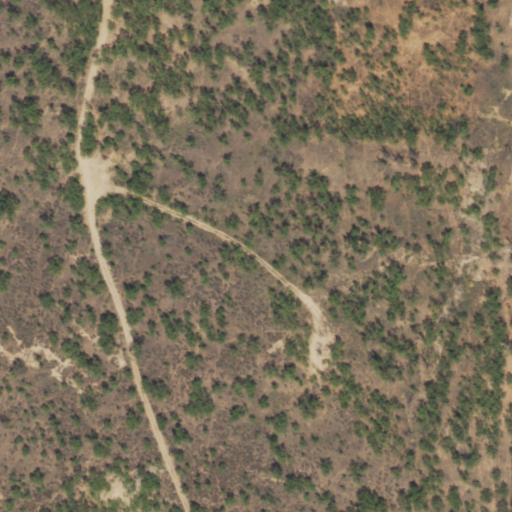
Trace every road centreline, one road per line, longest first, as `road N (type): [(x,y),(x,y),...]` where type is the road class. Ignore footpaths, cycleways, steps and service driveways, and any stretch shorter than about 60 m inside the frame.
road 1 (track): [(119,12),(139,53),(119,195),(134,220),(189,220),(295,266),(462,428),(511,488)]
road 2 (track): [(214,511),(134,220)]
road 3 (track): [(271,2),(119,12),(102,0)]
